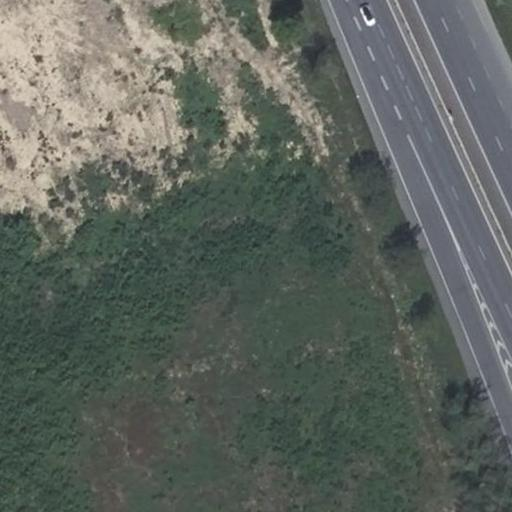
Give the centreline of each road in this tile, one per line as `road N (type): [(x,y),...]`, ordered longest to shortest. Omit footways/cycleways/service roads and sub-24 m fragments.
road 1 (motorway): [(356,0),(511,416)]
road 2 (motorway): [(370,0),(511,308)]
road 3 (motorway): [(511,166),(436,0)]
road 4 (motorway): [(511,107),(452,0)]
